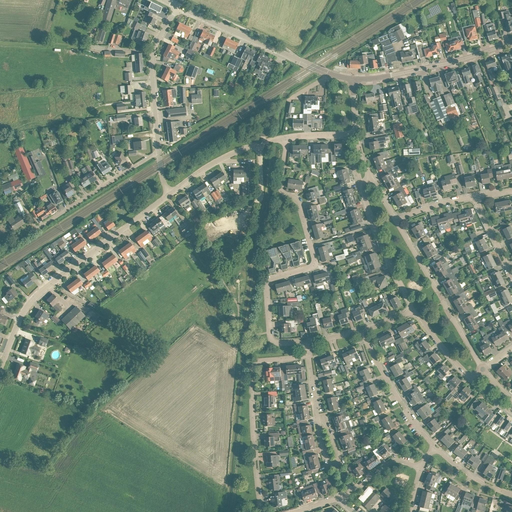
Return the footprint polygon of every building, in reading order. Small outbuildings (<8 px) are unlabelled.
[(102,10),(105,0),(98,0),(96,7),(102,10)] [(107,0),(102,21),(109,23),(115,3),(121,6),(122,3),(128,6),(129,5),(130,2),(131,0),(107,0)] [(162,7),(145,0),(147,1),(143,9),(147,10),(153,13),(153,14),(158,16),(162,7)] [(153,14),(153,13),(147,10),(145,15),(149,17),(147,23),(153,26),(156,20),(151,17),(153,14)] [(511,17),(509,18),(508,14),(504,15),(503,12),(499,13),(501,20),(505,19),(506,23),(505,23),(506,27),(507,27),(508,33),(511,31),(511,17)] [(140,24),(133,21),(130,27),(134,29),(134,31),(138,33),(136,39),(138,39),(137,43),(142,45),(143,41),(145,42),(148,34),(137,30),(140,24)] [(180,31),(183,32),(185,26),(179,23),(175,32),(179,33),(180,31)] [(385,56),(386,58),(387,62),(397,60),(395,51),(392,43),(397,42),(398,43),(405,38),(404,36),(399,25),(391,29),(388,32),(380,37),(376,39),(373,41),(374,45),(381,43),(385,54),(385,55),(385,56)] [(191,29),(185,26),(183,32),(181,35),(187,37),(191,29)] [(495,30),(493,26),(489,27),(485,28),(487,33),(489,41),(498,38),(495,30)] [(466,30),(463,31),(465,39),(469,38),(470,40),(477,38),(475,27),(466,30)] [(204,44),(206,39),(209,34),(203,31),(199,40),(202,41),(201,42),(204,44)] [(94,40),(102,42),(104,34),(97,32),(94,40)] [(109,43),(112,44),(113,43),(119,45),(122,36),(120,35),(111,34),(109,43)] [(206,39),(204,44),(210,46),(215,36),(209,34),(206,39)] [(461,36),(452,38),(455,50),(456,50),(458,50),(458,49),(461,48),(460,45),(463,45),(461,36)] [(420,37),(415,38),(420,59),(426,57),(423,44),(423,42),(422,40),(421,40),(420,37)] [(222,48),(228,50),(232,41),(226,38),(222,48)] [(455,50),(452,38),(448,39),(449,42),(443,44),(444,47),(447,47),(448,52),(455,50)] [(232,41),(228,50),(228,51),(234,54),(238,44),(232,41)] [(425,41),(423,42),(423,44),(426,57),(433,56),(431,48),(428,49),(426,43),(425,41)] [(436,43),(437,45),(431,47),(431,48),(433,56),(434,56),(436,56),(436,55),(439,54),(438,49),(441,48),(440,42),(436,43)] [(166,50),(175,54),(178,56),(180,53),(173,50),(175,47),(169,44),(166,50)] [(208,55),(207,58),(211,60),(212,57),(216,49),(212,47),(208,55)] [(240,59),(245,61),(251,50),(246,47),(240,59)] [(166,50),(163,56),(169,59),(173,61),(175,58),(173,58),(175,54),(166,50)] [(185,56),(192,59),(194,52),(188,50),(185,56)] [(251,50),(245,61),(242,69),(244,70),(250,58),(252,59),(255,52),(251,50)] [(137,59),(142,59),(142,53),(132,53),(128,53),(128,51),(105,51),(105,56),(129,56),(129,62),(137,62),(137,59)] [(380,58),(378,59),(380,68),(386,66),(384,58),(386,58),(385,56),(385,55),(384,51),(379,52),(380,58)] [(401,53),(403,63),(414,60),(412,52),(405,53),(405,52),(401,53)] [(260,54),(257,61),(259,62),(254,72),(258,74),(260,71),(260,70),(259,70),(265,56),(260,54)] [(501,57),(504,64),(503,64),(507,74),(511,72),(509,69),(511,68),(509,62),(511,61),(511,59),(510,54),(501,57)] [(368,64),(368,60),(370,60),(371,69),(378,68),(377,60),(375,61),(374,55),(371,55),(367,55),(362,56),(359,56),(359,57),(359,59),(360,59),(360,62),(360,64),(368,64)] [(266,75),(261,73),(262,72),(261,71),(264,65),(269,67),(271,63),(268,62),(270,58),(265,56),(259,70),(260,70),(260,71),(258,74),(257,77),(264,80),(266,75)] [(360,69),(360,64),(360,62),(360,59),(359,59),(353,58),(353,61),(350,61),(350,64),(348,63),(347,68),(360,69)] [(495,59),(485,62),(492,81),(496,80),(492,67),(494,67),(493,69),(493,70),(495,71),(497,71),(497,69),(497,67),(495,66),(497,66),(495,59)] [(125,72),(140,71),(140,65),(134,65),(134,62),(121,62),(121,66),(125,66),(125,72)] [(187,76),(194,79),(198,68),(191,65),(187,76)] [(472,67),(474,75),(475,75),(478,83),(482,82),(479,73),(481,73),(478,65),(472,67)] [(170,75),(173,77),(176,79),(177,76),(178,76),(175,74),(176,71),(167,67),(164,73),(170,76),(170,75)] [(464,77),(466,84),(470,83),(468,75),(471,74),(469,68),(461,70),(464,77)] [(141,77),(140,71),(125,72),(126,76),(121,77),(121,81),(135,80),(135,77),(141,77)] [(446,75),(448,81),(445,82),(447,88),(450,87),(451,91),(455,90),(453,86),(457,84),(459,90),(464,88),(459,75),(456,76),(455,72),(446,75)] [(167,82),(170,76),(164,73),(161,79),(167,82)] [(441,96),(441,97),(446,110),(457,105),(456,103),(455,103),(451,93),(444,96),(441,85),(442,85),(440,77),(435,78),(439,96),(439,97),(441,96)] [(436,97),(439,96),(435,78),(430,80),(432,87),(434,87),(436,97)] [(414,83),(413,83),(415,91),(415,92),(417,94),(419,93),(419,91),(422,91),(419,81),(416,82),(413,82),(414,83)] [(408,85),(407,85),(403,86),(404,91),(405,94),(408,93),(410,103),(408,104),(409,106),(405,107),(407,115),(411,114),(418,111),(416,102),(415,97),(413,98),(409,84),(408,84),(408,85)] [(496,86),(491,88),(496,100),(501,98),(496,86)] [(393,88),(398,107),(399,111),(401,110),(402,110),(402,109),(401,109),(402,109),(402,106),(400,98),(399,98),(398,95),(401,95),(399,87),(393,88)] [(394,108),(398,107),(393,88),(388,89),(390,97),(391,97),(394,108)] [(163,91),(164,99),(172,98),(177,97),(175,89),(174,89),(163,91)] [(197,91),(198,95),(191,95),(192,103),(201,103),(201,95),(200,91),(197,91)] [(131,94),(130,94),(130,101),(131,101),(134,101),(146,100),(145,92),(138,93),(138,94),(131,94)] [(367,104),(367,102),(376,100),(379,99),(379,101),(383,101),(382,95),(378,95),(378,96),(375,96),(374,94),(366,95),(366,98),(363,98),(363,104),(367,104)] [(429,109),(432,108),(430,103),(427,95),(422,97),(425,104),(427,103),(429,109)] [(432,108),(437,121),(441,120),(443,123),(450,120),(450,119),(446,110),(441,97),(433,100),(434,102),(430,103),(432,108)] [(172,98),(164,99),(165,107),(176,106),(175,102),(173,102),(172,98)] [(146,100),(134,101),(135,107),(139,106),(139,108),(146,107),(146,100)] [(457,105),(446,110),(450,119),(459,116),(459,115),(461,115),(461,114),(458,106),(457,105)] [(186,116),(186,108),(165,110),(166,118),(186,116)] [(368,118),(369,124),(379,123),(378,120),(384,119),(383,113),(370,115),(370,118),(368,118)] [(307,121),(307,114),(303,114),(303,118),(301,118),(301,120),(293,120),(293,128),(304,128),(304,121),(307,121)] [(312,114),(307,114),(307,121),(311,121),(311,125),(311,128),(316,128),(317,128),(322,128),(322,123),(322,120),(321,120),(321,119),(315,119),(315,117),(312,117),(312,114)] [(134,119),(132,119),(130,119),(130,123),(135,122),(135,127),(142,126),(141,118),(134,118),(134,119)] [(167,123),(168,130),(175,129),(175,127),(181,126),(180,121),(167,123)] [(379,123),(369,124),(368,125),(369,133),(375,132),(376,135),(384,134),(383,127),(379,128),(379,123)] [(393,125),(397,138),(405,136),(402,124),(401,124),(401,123),(393,125)] [(175,129),(168,130),(169,141),(177,140),(175,129)] [(384,144),(386,143),(386,141),(389,140),(388,136),(376,138),(377,142),(370,143),(371,150),(380,149),(384,148),(384,144)] [(134,143),(134,150),(146,149),(145,142),(134,143)] [(338,145),(335,145),(335,154),(342,153),(342,156),(346,156),(346,149),(342,149),(342,145),(342,143),(338,143),(338,145)] [(22,146),(14,149),(27,181),(35,178),(33,174),(22,146)] [(301,154),(300,146),(293,146),(294,151),(291,151),(290,157),(295,158),(295,157),(297,157),(301,157),(301,154)] [(385,157),(386,158),(389,157),(389,156),(387,151),(379,153),(380,156),(374,159),(375,162),(375,163),(376,163),(376,165),(384,162),(383,158),(385,157)] [(114,156),(120,165),(126,161),(120,152),(114,156)] [(37,176),(42,174),(33,155),(28,158),(37,176)] [(447,157),(449,165),(455,163),(453,155),(447,157)] [(384,162),(376,165),(379,171),(383,169),(385,169),(387,172),(394,168),(392,163),(391,163),(390,160),(384,162)] [(492,169),(492,170),(495,169),(498,180),(505,179),(503,170),(502,166),(502,165),(494,166),(493,160),(490,161),(492,169)] [(67,161),(64,162),(63,162),(69,181),(74,179),(72,175),(68,161),(67,161)] [(108,170),(110,168),(108,164),(106,161),(103,163),(101,165),(100,163),(97,165),(101,171),(103,175),(109,172),(108,170)] [(502,166),(503,170),(505,179),(511,177),(511,175),(510,167),(510,164),(502,166)] [(88,174),(85,176),(90,183),(97,179),(88,166),(85,168),(88,174)] [(399,168),(397,166),(394,168),(387,172),(388,175),(383,178),(384,181),(384,182),(385,182),(386,184),(393,180),(392,178),(394,177),(395,179),(397,178),(398,177),(396,173),(398,173),(399,168)] [(338,172),(339,178),(349,176),(347,169),(338,172)] [(492,170),(492,169),(488,170),(489,174),(481,175),(483,184),(490,183),(489,177),(493,177),(492,170)] [(222,172),(216,176),(220,182),(223,180),(225,183),(228,181),(226,178),(222,172)] [(84,187),(90,183),(85,176),(82,178),(79,173),(76,175),(84,187)] [(442,181),(438,182),(439,185),(442,184),(444,191),(452,188),(451,184),(453,184),(457,183),(455,174),(445,177),(446,181),(442,182),(442,181)] [(464,176),(467,187),(476,186),(473,175),(464,176)] [(220,182),(216,176),(210,180),(216,189),(222,185),(220,182)] [(349,176),(339,178),(341,184),(341,185),(347,183),(350,182),(349,179),(350,179),(350,176),(349,176)] [(386,184),(389,189),(395,186),(396,189),(401,187),(398,181),(397,178),(395,179),(393,180),(386,184)] [(19,179),(10,183),(14,191),(17,190),(16,188),(22,186),(19,179)] [(288,188),(295,189),(296,181),(289,180),(288,188)] [(296,181),(295,189),(302,190),(303,181),(296,181)] [(437,191),(441,190),(439,185),(438,182),(438,181),(435,182),(427,184),(428,188),(431,197),(437,195),(435,189),(437,189),(437,191)] [(2,186),(5,195),(14,191),(10,183),(2,186)] [(62,188),(65,193),(68,197),(75,193),(69,184),(62,188)] [(205,184),(199,188),(206,199),(205,198),(209,196),(208,194),(210,193),(208,190),(209,189),(205,184)] [(407,196),(408,196),(403,187),(402,186),(401,187),(396,189),(394,191),(397,195),(393,197),(396,202),(407,196)] [(206,199),(199,188),(192,192),(196,198),(197,198),(199,201),(197,203),(204,214),(207,212),(205,210),(206,210),(201,203),(206,199)] [(310,193),(307,194),(309,201),(317,199),(317,198),(314,188),(309,189),(310,193)] [(418,189),(418,191),(419,196),(422,195),(422,193),(424,193),(425,198),(431,197),(428,188),(421,190),(421,188),(418,189)] [(342,196),(340,197),(341,200),(342,199),(354,196),(352,189),(344,192),(345,195),(342,196)] [(215,192),(220,201),(223,200),(217,190),(215,192)] [(53,199),(56,205),(59,203),(60,203),(62,202),(62,201),(57,191),(54,193),(52,191),(46,194),(50,201),(53,199)] [(221,202),(214,192),(211,194),(218,204),(221,202)] [(190,206),(189,204),(191,203),(186,196),(178,201),(182,207),(184,206),(185,209),(187,209),(190,207),(190,206)] [(342,199),(344,203),(345,207),(345,209),(354,207),(353,203),(356,202),(354,196),(342,199)] [(407,196),(396,202),(396,203),(397,206),(398,205),(399,207),(402,206),(404,209),(411,205),(407,196)] [(13,201),(15,204),(14,205),(20,215),(25,212),(18,199),(13,201)] [(510,201),(503,202),(504,211),(511,210),(510,201)] [(504,211),(503,202),(495,204),(497,212),(504,211)] [(57,211),(54,205),(52,206),(50,203),(46,206),(47,209),(48,209),(51,215),(57,211)] [(307,208),(309,214),(318,211),(317,205),(307,208)] [(42,220),(51,215),(48,209),(47,209),(46,206),(43,208),(41,206),(37,209),(38,210),(36,212),(34,210),(31,212),(32,214),(34,218),(38,216),(38,217),(39,216),(42,220)] [(169,208),(167,210),(173,218),(175,216),(177,218),(179,216),(173,208),(170,210),(169,208)] [(355,210),(350,212),(352,218),(360,215),(361,215),(360,212),(359,212),(358,209),(355,210)] [(466,214),(464,215),(467,225),(472,224),(472,223),(477,222),(474,215),(473,216),(471,209),(465,211),(466,214)] [(161,217),(163,219),(168,226),(171,224),(168,221),(173,218),(167,210),(165,211),(166,213),(163,215),(164,215),(161,217)] [(323,220),(328,219),(327,215),(324,216),(319,215),(318,211),(309,214),(311,221),(318,219),(318,220),(321,219),(322,221),(323,220)] [(445,218),(442,219),(445,230),(451,228),(449,222),(454,220),(452,215),(453,215),(452,212),(449,213),(444,215),(445,218)] [(455,214),(453,215),(452,215),(454,220),(454,222),(460,221),(461,227),(467,225),(464,215),(461,215),(460,212),(455,213),(456,215),(455,215),(455,214)] [(9,226),(12,231),(26,222),(22,215),(14,220),(12,216),(7,219),(11,225),(9,226)] [(354,225),(350,226),(352,232),(361,228),(360,225),(359,225),(358,223),(363,222),(360,215),(352,218),(354,225)] [(108,217),(108,216),(105,218),(106,219),(108,222),(104,225),(108,230),(115,225),(111,220),(108,217)] [(432,222),(433,226),(439,225),(440,231),(445,230),(442,219),(440,219),(439,216),(434,217),(435,221),(432,222)] [(166,228),(168,226),(163,219),(161,217),(159,219),(159,218),(156,220),(155,219),(153,220),(159,228),(161,230),(165,227),(166,228)] [(159,228),(153,220),(151,222),(152,223),(149,225),(151,226),(148,228),(154,236),(161,230),(159,228)] [(412,229),(415,234),(423,230),(424,229),(420,222),(414,226),(415,227),(412,229)] [(313,226),(315,233),(322,231),(321,227),(324,227),(323,223),(320,224),(313,226)] [(94,229),(92,231),(96,237),(101,233),(97,227),(95,224),(92,226),(94,229)] [(503,230),(505,235),(511,231),(511,229),(510,226),(503,230)] [(96,237),(92,231),(89,233),(87,230),(84,232),(86,235),(91,241),(96,237)] [(429,232),(426,234),(423,230),(415,234),(418,240),(423,237),(424,238),(422,239),(424,242),(430,238),(432,237),(429,232)] [(146,231),(141,235),(145,241),(147,239),(149,241),(152,239),(150,237),(151,236),(146,231)] [(322,231),(315,233),(317,240),(327,237),(326,234),(323,234),(322,231)] [(79,240),(76,242),(81,248),(86,244),(82,238),(80,235),(77,237),(79,240)] [(145,241),(141,235),(135,239),(139,245),(141,247),(144,245),(142,242),(145,241)] [(346,237),(347,240),(347,241),(346,241),(347,243),(348,242),(348,243),(355,241),(353,235),(346,237)] [(361,244),(370,241),(368,235),(357,239),(358,242),(360,241),(361,244)] [(64,243),(61,238),(60,237),(52,244),(54,247),(58,245),(61,249),(66,245),(64,243)] [(423,248),(426,253),(434,249),(430,242),(432,241),(430,238),(424,242),(426,244),(427,244),(428,245),(423,248)] [(476,242),(478,247),(486,244),(483,239),(476,242)] [(81,248),(76,242),(73,244),(71,241),(68,243),(71,246),(75,252),(81,248)] [(301,241),(288,244),(290,251),(294,250),(296,252),(296,253),(296,254),(297,254),(298,256),(298,261),(293,262),(294,267),(300,266),(300,258),(305,257),(304,252),(301,241)] [(349,255),(345,256),(346,258),(346,260),(347,260),(356,257),(361,255),(363,254),(368,252),(367,249),(372,247),(370,241),(361,244),(362,247),(360,248),(361,250),(359,251),(359,252),(349,255)] [(471,241),(463,245),(467,252),(467,253),(471,251),(472,250),(474,249),(472,245),(472,244),(471,241)] [(130,243),(124,247),(129,252),(130,255),(136,251),(134,248),(130,243)] [(278,247),(276,247),(278,254),(282,253),(286,259),(286,264),(281,265),(282,270),(288,269),(288,262),(293,260),(290,251),(288,244),(278,247)] [(486,244),(478,247),(481,252),(488,249),(486,244)] [(319,248),(321,255),(328,253),(332,252),(331,248),(330,248),(329,245),(319,248)] [(129,252),(124,247),(119,251),(123,257),(125,259),(128,257),(126,254),(129,252)] [(43,251),(50,259),(52,256),(46,248),(43,251)] [(64,253),(61,255),(65,260),(70,256),(66,251),(64,248),(61,250),(64,253)] [(264,251),(265,258),(266,258),(270,256),(274,263),(274,268),(269,269),(270,274),(275,272),(276,265),(280,264),(281,264),(278,254),(276,248),(275,248),(264,251)] [(435,261),(437,260),(443,256),(442,253),(441,254),(440,252),(437,252),(435,248),(434,249),(426,253),(429,258),(434,256),(435,257),(433,258),(435,261)] [(144,249),(140,251),(145,258),(149,255),(144,249)] [(137,254),(143,262),(146,259),(145,258),(140,251),(137,254)] [(59,264),(65,260),(61,255),(58,252),(53,256),(55,259),(59,264)] [(328,253),(321,255),(323,262),(333,259),(332,256),(329,257),(328,253)] [(377,260),(379,260),(376,253),(375,254),(375,253),(365,257),(367,264),(377,260)] [(485,260),(487,263),(494,260),(491,254),(484,257),(481,259),(482,261),(485,260)] [(114,255),(108,259),(112,265),(118,260),(114,255)] [(437,272),(444,268),(448,265),(447,262),(443,256),(437,260),(439,263),(433,266),(437,272)] [(43,259),(40,261),(48,272),(53,269),(49,263),(47,264),(43,259)] [(112,265),(108,259),(102,263),(106,269),(112,265)] [(381,266),(379,260),(377,260),(367,264),(369,270),(367,270),(369,274),(377,271),(376,269),(380,267),(381,266)] [(494,260),(487,263),(488,267),(486,268),(487,271),(490,270),(497,266),(494,260)] [(20,264),(15,267),(17,271),(22,266),(24,268),(25,268),(30,273),(33,270),(26,263),(25,261),(20,264)] [(35,261),(32,264),(36,269),(39,266),(41,269),(39,270),(43,276),(48,272),(40,261),(39,262),(37,264),(35,261)] [(468,266),(472,275),(476,273),(471,264),(468,266)] [(450,268),(448,265),(444,268),(437,272),(440,278),(446,274),(448,277),(454,274),(450,268)] [(95,266),(90,270),(94,276),(98,281),(104,277),(101,274),(99,271),(100,271),(95,266)] [(94,276),(90,270),(84,274),(88,280),(94,276)] [(494,278),(495,281),(502,278),(499,271),(492,275),(490,276),(491,279),(494,278)] [(328,272),(321,274),(323,282),(327,281),(327,283),(330,283),(330,280),(328,272)] [(20,280),(22,282),(27,288),(34,283),(32,282),(36,278),(32,273),(23,280),(22,278),(20,280)] [(323,282),(321,274),(314,276),(315,277),(312,278),(314,286),(317,285),(317,286),(324,284),(323,282)] [(444,284),(447,290),(454,285),(459,283),(457,280),(454,274),(448,277),(449,280),(444,284)] [(5,279),(10,285),(14,282),(9,276),(5,279)] [(308,276),(302,278),(304,285),(307,284),(308,287),(311,286),(310,284),(311,283),(308,276)] [(378,282),(380,289),(389,286),(385,276),(377,279),(377,276),(370,279),(372,285),(378,282)] [(360,278),(353,280),(355,287),(365,283),(363,277),(360,278)] [(79,278),(73,283),(77,288),(83,284),(79,278)] [(304,285),(302,278),(295,280),(297,287),(298,290),(301,289),(300,286),(304,285)] [(502,278),(495,281),(497,284),(494,286),(495,288),(498,287),(498,288),(505,284),(502,278)] [(290,281),(283,283),(285,291),(288,290),(289,292),(292,292),(291,289),(292,289),(290,281)] [(77,288),(73,283),(67,287),(71,293),(77,288)] [(285,291),(283,283),(276,285),(279,295),(282,294),(281,292),(285,291)] [(456,292),(458,295),(464,292),(459,283),(454,285),(447,290),(451,296),(456,292)] [(1,299),(5,304),(8,302),(18,295),(13,288),(7,293),(7,294),(1,299)] [(502,296),(503,299),(510,296),(507,289),(500,293),(501,293),(498,294),(499,297),(502,296)] [(468,298),(464,292),(458,295),(460,298),(454,302),(458,308),(465,303),(469,301),(468,298)] [(56,303),(59,300),(57,298),(53,294),(47,300),(51,304),(53,306),(58,312),(62,308),(56,303)] [(511,298),(510,296),(503,299),(505,302),(502,303),(504,306),(506,305),(511,302),(511,298)] [(381,304),(376,306),(380,314),(387,310),(386,307),(389,306),(386,299),(385,299),(385,298),(385,297),(381,299),(380,302),(381,304)] [(386,299),(389,306),(393,304),(395,309),(401,305),(397,297),(391,300),(389,297),(386,299)] [(97,306),(94,304),(91,301),(87,306),(93,309),(97,306)] [(467,310),(468,313),(475,310),(471,304),(467,306),(465,303),(458,308),(461,313),(467,310)] [(354,315),(352,316),(353,321),(356,320),(356,322),(364,319),(362,315),(365,313),(362,305),(355,308),(356,311),(353,313),(354,315)] [(74,308),(62,319),(71,328),(83,317),(85,315),(76,306),(74,308)] [(288,311),(291,311),(291,306),(279,307),(280,317),(288,316),(288,311)] [(380,314),(376,306),(372,308),(371,306),(368,307),(373,317),(380,314)] [(347,317),(351,315),(348,308),(344,309),(346,313),(339,316),(338,312),(334,313),(336,322),(340,321),(342,325),(349,322),(347,317)] [(36,321),(37,323),(38,324),(41,324),(42,322),(44,318),(46,320),(49,316),(40,310),(35,317),(37,319),(36,321)] [(465,320),(468,325),(475,321),(474,318),(478,316),(475,310),(468,313),(470,316),(465,320)] [(331,317),(323,319),(325,329),(333,327),(332,321),(336,321),(334,312),(330,313),(331,317)] [(319,318),(318,313),(316,314),(314,314),(313,314),(314,318),(310,319),(311,323),(307,324),(308,327),(308,328),(309,328),(311,332),(318,330),(316,320),(319,320),(320,324),(319,318)] [(479,331),(485,328),(480,318),(475,321),(468,325),(471,331),(477,328),(479,331)] [(501,333),(498,335),(502,342),(508,339),(504,331),(507,329),(503,323),(501,318),(497,320),(501,327),(498,328),(501,333)] [(294,324),(297,324),(297,320),(286,321),(287,321),(287,324),(281,325),(281,333),(291,332),(291,327),(295,327),(294,324)] [(509,320),(503,323),(507,329),(510,327),(511,331),(511,323),(511,324),(509,320)] [(413,322),(413,321),(410,322),(404,325),(408,333),(414,330),(414,329),(417,327),(415,325),(414,324),(414,322),(413,322)] [(408,333),(404,325),(397,329),(402,337),(408,333)] [(492,332),(486,335),(490,342),(493,340),(496,345),(502,342),(498,335),(495,336),(492,332)] [(391,333),(384,336),(389,344),(395,341),(391,333)] [(490,342),(486,335),(483,337),(484,339),(482,341),(484,345),(481,347),(485,355),(491,351),(487,343),(490,342)] [(389,344),(384,336),(378,339),(382,347),(389,344)] [(41,338),(39,344),(45,346),(48,340),(41,338)] [(27,340),(22,353),(29,356),(31,352),(38,355),(40,348),(33,346),(34,342),(27,340)] [(400,344),(404,351),(409,349),(404,341),(400,344)] [(415,344),(414,344),(413,345),(419,352),(421,350),(423,353),(431,347),(425,341),(421,344),(418,341),(415,344)] [(355,348),(349,351),(352,359),(356,357),(357,360),(360,359),(361,362),(366,360),(363,352),(359,353),(360,354),(358,355),(355,348)] [(352,359),(349,351),(342,354),(347,365),(350,364),(349,360),(352,359)] [(431,351),(419,361),(422,364),(426,361),(427,362),(429,360),(434,365),(440,359),(435,353),(432,355),(430,352),(431,351)] [(389,364),(393,372),(401,368),(399,363),(403,361),(401,357),(405,355),(404,352),(396,357),(397,359),(389,364)] [(334,355),(327,358),(330,365),(333,364),(334,367),(338,366),(334,355)] [(330,365),(327,358),(320,360),(324,371),(328,370),(326,367),(330,365)] [(31,369),(36,371),(38,366),(31,363),(29,368),(31,369)] [(21,377),(27,379),(31,369),(29,368),(28,371),(24,369),(25,367),(18,364),(13,378),(20,380),(21,377)] [(503,366),(497,372),(500,375),(501,375),(506,380),(511,375),(507,371),(509,368),(505,364),(503,366)] [(294,366),(295,374),(298,374),(299,378),(302,378),(302,379),(306,379),(305,371),(302,372),(301,365),(294,366)] [(440,367),(438,370),(441,373),(438,376),(442,380),(443,379),(445,382),(450,377),(446,373),(449,370),(444,365),(441,368),(440,367)] [(291,375),(295,374),(294,366),(287,366),(287,373),(284,373),(285,381),(288,380),(288,379),(291,378),(291,375)] [(285,381),(284,373),(284,370),(281,370),(280,367),(273,368),(274,381),(281,380),(281,381),(285,381)] [(268,381),(274,381),(273,368),(266,368),(267,371),(263,372),(264,382),(268,382),(268,381)] [(360,372),(362,377),(370,374),(368,368),(360,372)] [(401,368),(393,372),(396,377),(404,373),(401,368)] [(370,374),(362,377),(364,382),(372,379),(370,374)] [(448,401),(453,397),(457,392),(460,388),(459,388),(457,388),(456,387),(461,382),(455,376),(452,380),(451,379),(448,383),(450,385),(448,387),(452,391),(445,398),(448,401)] [(399,382),(402,387),(409,382),(406,378),(399,382)] [(409,382),(402,387),(405,391),(412,387),(409,382)] [(368,392),(376,389),(374,384),(366,387),(367,390),(364,391),(365,394),(368,392)] [(296,390),(296,393),(306,392),(304,385),(292,387),(293,390),(296,390)] [(333,385),(327,386),(327,387),(325,388),(326,393),(334,391),(333,385)] [(408,396),(411,401),(418,396),(422,394),(417,387),(415,388),(409,392),(411,394),(408,396)] [(461,387),(460,388),(457,392),(453,397),(455,399),(457,399),(459,397),(459,396),(461,393),(463,395),(461,398),(465,402),(470,396),(468,395),(471,392),(466,387),(464,389),(461,387)] [(376,389),(368,392),(371,397),(378,394),(376,389)] [(268,396),(263,396),(263,401),(264,401),(264,408),(274,408),(273,396),(277,396),(277,392),(268,392),(268,396)] [(306,392),(296,393),(297,397),(294,398),(294,401),(307,399),(306,392)] [(418,396),(411,401),(414,406),(421,401),(418,396)] [(373,403),(376,408),(380,406),(380,405),(383,404),(381,399),(373,403)] [(476,409),(478,412),(476,415),(480,418),(481,419),(483,417),(489,422),(490,421),(493,417),(485,411),(488,407),(482,402),(481,404),(479,402),(477,400),(475,401),(473,403),(472,406),(471,408),(475,410),(476,409)] [(295,407),(296,414),(309,412),(308,405),(305,406),(304,403),(294,404),(294,407),(295,407)] [(337,403),(331,404),(332,405),(329,406),(330,411),(339,409),(337,403)] [(417,410),(421,415),(430,408),(427,404),(417,410)] [(380,406),(376,408),(379,414),(386,411),(384,406),(381,407),(380,406)] [(430,408),(421,415),(424,419),(433,413),(430,408)] [(345,411),(342,412),(341,412),(335,414),(336,417),(333,418),(335,425),(344,422),(347,421),(346,417),(346,416),(347,415),(347,414),(345,411)] [(271,414),(271,412),(266,412),(266,415),(262,415),(262,419),(264,419),(264,426),(272,425),(276,425),(275,418),(272,418),(272,414),(271,414)] [(296,421),(297,424),(307,423),(307,420),(310,419),(309,412),(296,414),(297,421),(296,421)] [(492,428),(495,424),(498,427),(503,420),(505,418),(499,414),(498,416),(495,414),(493,417),(490,421),(489,422),(488,424),(487,424),(492,428)] [(382,420),(385,426),(389,423),(389,422),(392,420),(389,416),(382,420)] [(428,424),(431,429),(438,423),(437,423),(434,419),(428,424)] [(506,422),(503,420),(498,427),(495,430),(500,433),(502,430),(505,432),(510,425),(511,425),(511,423),(507,419),(506,422)] [(344,422),(335,425),(337,432),(340,431),(341,434),(349,431),(350,430),(350,432),(352,431),(352,430),(349,420),(347,421),(344,422)] [(438,423),(431,429),(435,433),(441,427),(439,425),(442,423),(440,421),(437,423),(438,423)] [(389,423),(385,426),(388,431),(396,427),(393,422),(390,424),(389,423)] [(298,427),(299,434),(309,432),(312,432),(311,425),(308,426),(307,423),(297,424),(297,427),(298,427)] [(510,435),(511,436),(511,426),(511,425),(510,425),(505,432),(503,436),(507,439),(510,435)] [(349,431),(341,434),(342,437),(340,438),(342,444),(351,441),(354,440),(352,433),(350,434),(349,431)] [(393,436),(397,441),(400,438),(400,437),(402,435),(399,431),(393,436)] [(300,438),(302,444),(314,442),(313,435),(310,435),(309,432),(299,434),(300,438)] [(269,434),(269,437),(265,438),(265,447),(275,446),(275,441),(279,441),(279,433),(269,434)] [(441,440),(445,444),(451,438),(454,434),(452,433),(449,436),(447,434),(441,440)] [(460,440),(458,442),(461,444),(468,436),(465,434),(460,440)] [(400,438),(397,441),(401,446),(407,441),(404,437),(401,439),(400,438)] [(451,438),(445,444),(449,448),(455,442),(451,438)] [(349,452),(351,451),(356,450),(355,447),(353,447),(352,445),(356,444),(354,440),(351,441),(342,444),(345,451),(348,450),(349,452)] [(303,451),(303,454),(313,452),(313,449),(316,448),(314,442),(302,444),(303,451)] [(389,452),(391,450),(386,444),(384,446),(385,448),(380,452),(383,457),(385,459),(391,455),(389,452)] [(454,452),(458,455),(463,449),(459,445),(454,452)] [(375,455),(370,459),(375,466),(381,462),(379,460),(383,457),(380,452),(377,449),(373,451),(375,455)] [(463,449),(458,455),(462,459),(468,452),(463,449)] [(305,458),(307,464),(319,461),(317,454),(314,455),(313,452),(303,454),(304,458),(305,458)] [(276,459),(278,459),(278,455),(268,456),(268,462),(267,462),(267,467),(277,466),(276,459)] [(467,463),(472,466),(478,456),(477,455),(475,458),(472,456),(467,463)] [(478,456),(472,466),(477,469),(481,462),(479,460),(481,457),(478,456)] [(489,456),(484,462),(483,464),(487,466),(490,461),(493,463),(495,460),(489,456)] [(362,457),(358,460),(361,463),(365,469),(368,468),(369,470),(375,466),(370,459),(367,461),(366,460),(365,459),(364,459),(363,459),(362,457)] [(361,463),(358,460),(356,461),(359,466),(354,470),(351,466),(348,468),(354,477),(357,475),(358,478),(364,474),(363,471),(365,469),(361,463)] [(319,461),(307,464),(308,471),(309,474),(319,472),(318,469),(321,468),(319,461)] [(484,473),(491,478),(496,470),(492,468),(493,467),(489,465),(484,473)] [(427,479),(436,482),(437,483),(441,475),(432,471),(431,474),(428,473),(426,478),(427,479)] [(272,479),(269,480),(269,484),(270,484),(271,491),(279,490),(277,479),(279,479),(278,475),(271,476),(272,479)] [(319,482),(316,483),(320,493),(323,492),(324,494),(330,492),(329,489),(332,488),(328,478),(325,479),(327,484),(321,486),(319,482)] [(436,482),(427,479),(425,484),(427,485),(426,489),(435,491),(435,488),(434,487),(436,482)] [(313,485),(307,487),(311,499),(318,497),(317,494),(320,493),(316,483),(313,484),(313,485)] [(448,493),(451,495),(456,487),(451,484),(448,488),(446,486),(442,492),(442,493),(447,496),(448,493)] [(369,486),(359,498),(361,501),(363,502),(361,503),(368,509),(371,507),(372,508),(374,505),(373,504),(379,497),(372,491),(373,490),(369,486)] [(311,499),(307,487),(301,489),(300,489),(297,490),(301,500),(304,499),(305,501),(311,499)] [(456,487),(451,495),(455,498),(454,499),(457,501),(461,495),(458,494),(460,490),(456,487)] [(399,500),(386,488),(381,494),(394,506),(399,500)] [(284,498),(284,492),(274,493),(274,498),(271,498),(271,500),(273,500),(274,507),(282,506),(281,499),(284,498)] [(465,505),(466,501),(467,502),(467,503),(467,505),(468,506),(473,508),(476,500),(473,499),(474,496),(474,495),(474,494),(472,494),(471,494),(466,493),(463,500),(462,504),(465,505)] [(477,509),(484,511),(487,501),(480,499),(477,509)]
